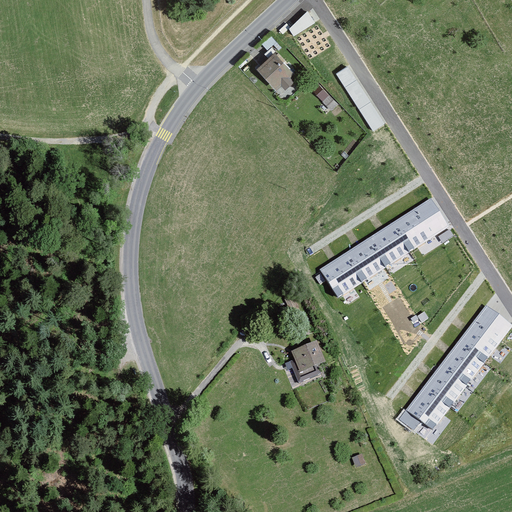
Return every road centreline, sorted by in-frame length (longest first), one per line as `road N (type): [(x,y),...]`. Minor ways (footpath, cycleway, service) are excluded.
road 1 (unclassified): [(187,511),(184,476),(138,330),(130,274),(139,204),(178,115),(289,0)]
road 2 (track): [(149,120),(135,134),(96,141),(0,135)]
